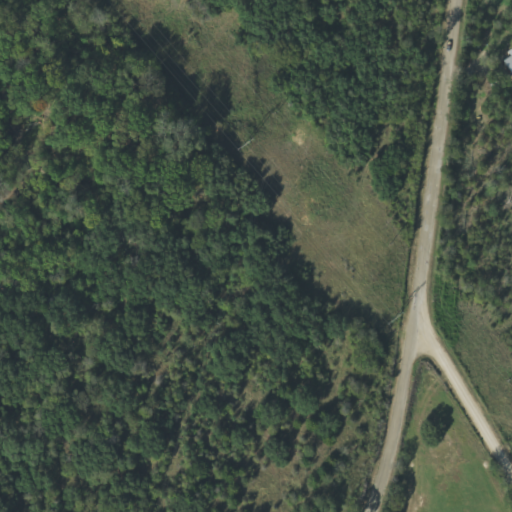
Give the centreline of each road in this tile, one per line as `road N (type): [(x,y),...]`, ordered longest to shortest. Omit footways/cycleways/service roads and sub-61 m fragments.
road 1 (residential): [(370,511),(392,456),(420,321),(455,0)]
road 2 (residential): [(511,480),(420,321)]
